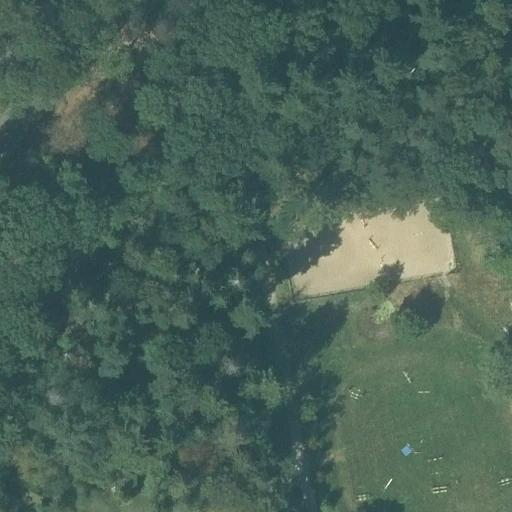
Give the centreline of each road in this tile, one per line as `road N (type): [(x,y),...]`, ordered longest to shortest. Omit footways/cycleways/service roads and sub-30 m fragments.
road 1 (track): [(314,511),(220,27)]
road 2 (unclassified): [(90,0),(0,148)]
